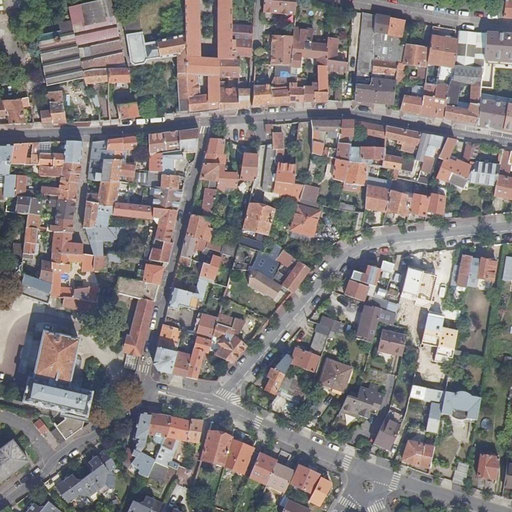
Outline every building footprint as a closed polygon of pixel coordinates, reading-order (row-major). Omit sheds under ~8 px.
[(0,0),(0,9),(19,7),(17,0),(0,0)] [(71,21),(63,23),(70,57),(75,56),(77,66),(81,66),(82,72),(93,70),(108,69),(126,68),(112,5),(111,0),(104,0),(69,8),(71,21)] [(232,40),(232,25),(232,16),(231,0),(185,0),(186,34),(186,50),(186,74),(189,110),(189,111),(189,113),(203,112),(206,111),(208,111),(229,109),(229,97),(239,97),(238,88),(231,87),(230,89),(227,87),(219,86),(219,75),(238,77),(239,59),(235,59),(235,40),(232,40)] [(296,0),(264,0),(264,13),(295,15),(296,3),(296,0)] [(511,0),(505,0),(503,17),(511,17),(511,0)] [(186,74),(186,34),(157,40),(157,41),(145,43),(139,11),(124,14),(131,62),(135,64),(144,63),(146,59),(177,56),(178,75),(181,111),(189,111),(189,110),(186,74)] [(359,63),(357,81),(371,82),(372,73),(373,73),(373,61),(372,60),(374,32),(376,16),(366,14),(363,13),(359,63)] [(371,102),(393,104),(396,81),(398,69),(399,63),(402,44),(406,20),(376,15),(376,16),(374,32),(372,60),(373,61),(373,73),(372,73),(371,82),(357,81),(355,101),(371,101),(371,102)] [(60,82),(60,83),(84,78),(82,72),(81,66),(77,66),(75,56),(70,57),(63,23),(59,24),(60,31),(36,36),(43,67),(44,73),(58,70),(60,82)] [(254,27),(232,25),(232,40),(235,40),(235,39),(241,39),(241,40),(253,41),(254,27)] [(291,66),(298,67),(299,67),(300,56),(305,56),(306,44),(311,44),(311,43),(313,32),(312,32),(313,30),(295,28),(294,38),(292,53),(291,66)] [(485,32),(458,30),(457,39),(455,59),(454,67),(454,68),(454,71),(448,86),(444,118),(459,121),(478,125),(479,101),(479,100),(480,75),(482,75),(484,56),(485,35),(485,32)] [(428,63),(441,66),(454,67),(455,59),(457,39),(431,35),(430,48),(428,63)] [(294,38),(278,36),(273,36),(271,65),(276,66),(291,66),(292,53),(294,38)] [(335,62),(335,60),(336,48),(337,38),(328,37),(328,40),(326,60),(335,62)] [(511,63),(511,37),(491,37),(490,62),(511,63)] [(235,59),(239,59),(240,55),(252,56),(253,41),(241,40),(241,39),(235,39),(235,40),(235,59)] [(305,56),(308,57),(318,58),(317,66),(319,66),(326,66),(326,60),(328,40),(324,39),(323,44),(311,43),(311,44),(306,44),(305,56)] [(412,65),(415,46),(402,44),(399,63),(404,64),(412,65)] [(418,76),(426,78),(428,63),(430,48),(415,46),(412,65),(419,66),(418,76)] [(338,71),(340,71),(346,71),(347,72),(348,62),(339,61),(335,60),(335,62),(326,60),(326,66),(326,70),(338,71)] [(396,81),(403,81),(405,69),(404,68),(404,64),(399,63),(398,69),(396,81)] [(454,68),(441,66),(428,63),(426,78),(425,83),(435,85),(435,84),(448,86),(454,71),(454,68)] [(291,66),(276,66),(275,77),(275,78),(271,86),(253,87),(252,106),(269,104),(289,103),(289,92),(290,78),(291,66)] [(326,66),(319,66),(318,84),(318,93),(314,92),(313,102),(328,101),(328,91),(326,70),(326,66)] [(108,69),(109,81),(109,82),(129,82),(132,83),(133,88),(129,88),(130,103),(137,102),(144,102),(141,83),(142,82),(140,75),(138,68),(126,68),(108,69)] [(82,72),(84,78),(85,80),(86,84),(100,82),(109,81),(108,69),(93,70),(82,72)] [(44,73),(46,84),(60,82),(58,70),(44,73)] [(298,78),(297,78),(290,78),(289,92),(289,103),(294,102),(303,102),(304,88),(297,88),(298,78)] [(86,96),(87,98),(92,97),(91,96),(86,84),(85,80),(79,83),(85,96),(86,96)] [(238,81),(238,88),(239,97),(229,97),(229,109),(239,107),(249,106),(249,89),(246,89),(246,81),(238,81)] [(312,87),(304,87),(304,88),(303,102),(309,102),(313,102),(314,92),(318,93),(318,84),(312,83),(312,87)] [(414,85),(412,97),(423,99),(424,96),(435,98),(437,85),(435,85),(425,83),(425,86),(414,85)] [(424,96),(423,99),(420,113),(433,116),(444,118),(448,86),(435,84),(435,85),(437,85),(435,98),(424,96)] [(99,114),(98,112),(84,114),(83,109),(73,110),(72,98),(73,97),(72,92),(67,91),(67,90),(66,90),(66,89),(61,90),(62,97),(66,122),(83,122),(88,121),(100,121),(99,114)] [(51,110),(41,111),(43,123),(55,123),(62,122),(66,122),(62,97),(61,90),(49,92),(50,104),(51,110)] [(100,94),(91,96),(92,97),(93,101),(97,109),(102,108),(100,94)] [(400,109),(401,110),(415,112),(420,113),(423,99),(412,97),(404,96),(400,109)] [(21,98),(22,107),(29,106),(32,107),(31,103),(28,103),(27,97),(21,98)] [(26,124),(22,107),(21,98),(4,100),(8,115),(9,120),(10,124),(21,124),(26,124)] [(137,102),(130,103),(117,104),(120,119),(139,116),(137,102)] [(491,125),(492,113),(478,112),(478,124),(491,125)] [(342,121),(340,135),(352,136),(353,136),(353,132),(354,120),(349,121),(342,121)] [(367,123),(354,120),(353,132),(369,135),(370,124),(367,123)] [(318,130),(325,131),(327,131),(327,135),(340,137),(340,135),(342,121),(330,121),(311,121),(313,129),(312,153),(331,158),(330,163),(336,164),(333,180),(344,182),(349,162),(350,147),(350,144),(339,142),(339,143),(337,149),(330,148),(329,149),(325,148),(325,152),(322,151),(323,143),(317,141),(318,130)] [(294,183),(296,166),(280,164),(280,161),(283,162),(284,147),(283,132),(273,132),(272,124),(265,124),(266,133),(266,134),(272,133),(273,144),(273,149),(277,149),(275,164),(278,164),(275,181),(294,184),(294,183)] [(370,124),(369,135),(385,138),(385,137),(386,127),(370,124)] [(401,150),(416,153),(421,133),(408,131),(386,127),(385,137),(397,140),(396,143),(402,144),(401,150)] [(150,170),(150,185),(155,186),(161,187),(162,174),(173,175),(173,160),(182,160),(183,151),(197,150),(198,148),(199,129),(179,131),(180,151),(163,153),(162,172),(150,170)] [(323,143),(325,131),(318,130),(317,141),(323,143)] [(150,156),(150,170),(162,172),(163,153),(180,151),(179,131),(149,135),(150,144),(150,156)] [(340,137),(339,142),(350,144),(351,142),(352,136),(340,135),(340,137)] [(426,149),(423,159),(420,171),(429,173),(432,162),(431,162),(435,148),(439,149),(444,138),(438,137),(430,135),(426,149)] [(116,150),(123,150),(136,150),(137,136),(123,138),(108,140),(108,150),(116,150)] [(223,154),(225,139),(221,139),(210,138),(208,148),(207,152),(223,154)] [(437,177),(439,178),(441,178),(438,187),(446,189),(448,182),(451,172),(467,179),(475,163),(463,160),(462,163),(456,160),(455,162),(448,159),(449,156),(455,140),(446,138),(438,158),(444,161),(437,177)] [(126,182),(126,175),(121,174),(122,160),(114,160),(116,150),(108,150),(108,140),(100,141),(93,142),(92,156),(90,173),(89,179),(100,181),(102,181),(126,182)] [(25,154),(28,143),(14,144),(11,164),(41,165),(63,166),(63,162),(81,163),(82,153),(83,142),(65,141),(64,154),(39,152),(39,155),(38,155),(39,143),(33,143),(31,155),(25,154)] [(463,153),(477,155),(479,145),(466,142),(463,153)] [(2,183),(0,182),(0,200),(9,201),(10,196),(16,197),(18,176),(9,176),(11,164),(14,144),(0,144),(0,175),(3,176),(2,183)] [(247,146),(245,154),(258,155),(259,148),(255,147),(249,147),(247,146)] [(361,159),(371,159),(379,160),(379,163),(382,163),(383,156),(384,149),(350,147),(349,162),(361,163),(361,159)] [(263,190),(266,190),(273,192),(275,186),(275,181),(278,164),(275,164),(277,149),(273,149),(268,149),(267,161),(263,190)] [(122,160),(123,160),(123,150),(116,150),(114,160),(122,160)] [(499,166),(495,185),(494,195),(511,199),(511,151),(503,150),(499,166)] [(225,187),(234,188),(237,188),(237,185),(238,174),(224,173),(226,154),(223,154),(207,152),(204,163),(220,163),(217,189),(217,191),(223,192),(225,187)] [(467,179),(466,180),(466,181),(495,185),(499,166),(478,163),(479,162),(478,160),(477,160),(476,160),(477,155),(463,153),(462,160),(463,160),(475,163),(467,179)] [(258,155),(245,154),(244,161),(241,179),(255,180),(257,174),(258,155)] [(414,161),(383,156),(382,163),(382,167),(394,169),(398,170),(411,172),(414,161)] [(411,172),(419,174),(420,171),(423,159),(415,157),(414,161),(411,172)] [(126,160),(123,160),(122,160),(121,174),(126,175),(126,182),(131,182),(134,183),(135,168),(135,165),(126,164),(126,160)] [(63,166),(41,165),(40,177),(61,178),(62,178),(62,172),(80,174),(80,172),(81,163),(63,162),(63,166)] [(344,182),(344,184),(360,186),(367,187),(368,165),(361,164),(361,163),(349,162),(344,182)] [(203,217),(211,218),(217,191),(217,189),(220,163),(204,163),(200,178),(210,179),(208,189),(206,188),(203,205),(204,208),(203,217)] [(336,164),(330,163),(327,178),(333,180),(336,164)] [(150,170),(135,168),(134,183),(150,185),(150,170)] [(61,178),(60,190),(60,191),(77,192),(78,185),(80,176),(80,174),(62,172),(62,178),(61,178)] [(451,172),(448,182),(463,188),(466,180),(467,179),(451,172)] [(177,189),(178,176),(173,175),(162,174),(161,187),(177,189)] [(24,198),(25,192),(26,176),(18,176),(16,197),(18,197),(24,198)] [(127,205),(131,182),(126,182),(102,181),(99,195),(87,193),(87,201),(97,205),(115,205),(116,204),(127,205)] [(280,194),(299,199),(304,185),(294,183),(294,184),(275,181),(275,186),(273,192),(280,194)] [(394,192),(396,183),(392,181),(390,191),(385,212),(407,216),(408,213),(412,194),(410,194),(409,197),(394,192)] [(408,213),(425,217),(426,212),(429,198),(416,195),(419,183),(417,182),(415,182),(413,189),(412,194),(408,213)] [(299,199),(313,203),(318,188),(304,184),(304,185),(299,199)] [(360,186),(344,184),(342,190),(359,193),(360,186)] [(180,199),(182,189),(177,189),(161,187),(155,186),(152,208),(153,209),(154,208),(177,211),(180,199)] [(42,187),(42,194),(59,196),(60,196),(60,191),(60,190),(53,188),(42,187)] [(367,187),(365,208),(385,212),(390,191),(367,187)] [(273,192),(266,190),(264,201),(277,204),(280,194),(273,192)] [(59,196),(59,200),(76,201),(77,192),(60,191),(60,196),(59,196)] [(429,198),(426,212),(443,215),(445,197),(430,194),(429,198)] [(18,197),(15,212),(28,214),(41,216),(43,202),(46,203),(47,199),(41,199),(36,198),(24,198),(18,197)] [(59,200),(51,200),(50,206),(58,207),(57,218),(73,220),(74,215),(76,202),(76,201),(59,200)] [(86,227),(95,227),(97,205),(87,201),(86,211),(84,227),(86,227)] [(246,217),(249,203),(242,202),(238,215),(246,217)] [(259,232),(257,242),(265,244),(275,210),(249,203),(246,217),(243,227),(259,232)] [(115,205),(97,205),(95,227),(102,227),(107,227),(107,213),(114,213),(154,218),(160,218),(158,225),(158,227),(173,229),(175,220),(177,211),(154,208),(153,209),(152,208),(146,207),(137,206),(132,205),(127,205),(116,204),(115,205)] [(319,211),(298,205),(291,229),(297,231),(307,234),(313,236),(319,211)] [(364,214),(360,213),(355,233),(361,230),(364,214)] [(38,229),(40,229),(41,216),(28,214),(27,224),(27,227),(38,229)] [(206,240),(209,241),(212,227),(209,227),(211,218),(203,217),(191,214),(188,227),(186,235),(206,240)] [(48,228),(48,230),(53,231),(55,231),(72,232),(73,232),(74,226),(75,220),(73,220),(57,218),(56,226),(51,225),(51,228),(48,228)] [(102,227),(101,241),(107,241),(112,236),(116,241),(122,236),(128,241),(129,226),(107,227),(102,227)] [(38,229),(27,227),(25,245),(24,256),(33,257),(33,252),(35,252),(38,252),(39,241),(36,241),(38,229)] [(101,241),(102,227),(95,227),(86,227),(89,236),(90,241),(101,241)] [(158,227),(155,238),(165,241),(170,242),(170,241),(172,232),(173,229),(158,227)] [(83,254),(83,253),(82,253),(83,244),(71,243),(72,236),(72,232),(55,231),(52,253),(83,254)] [(193,251),(196,252),(197,249),(203,250),(204,247),(206,240),(186,235),(181,256),(191,259),(193,251)] [(265,244),(257,242),(240,237),(239,244),(263,252),(264,249),(265,244)] [(170,242),(165,241),(162,249),(153,248),(150,260),(164,262),(168,263),(170,258),(174,242),(170,241),(170,242)] [(221,252),(223,244),(209,241),(207,247),(221,252)] [(238,245),(224,241),(223,244),(221,252),(223,252),(235,256),(238,245)] [(263,252),(276,260),(284,249),(278,245),(274,243),(268,252),(264,249),(263,252)] [(24,256),(25,245),(15,244),(13,264),(16,264),(16,279),(16,293),(49,304),(52,296),(51,296),(52,284),(42,280),(40,280),(32,277),(21,274),(22,266),(24,256)] [(275,272),(271,279),(272,280),(282,264),(276,260),(263,252),(239,244),(238,245),(235,256),(232,269),(249,270),(258,271),(262,264),(275,272)] [(200,262),(203,263),(203,262),(210,264),(213,255),(221,258),(223,252),(221,252),(207,247),(204,247),(203,250),(200,262)] [(71,260),(83,262),(83,254),(52,253),(52,262),(53,263),(52,284),(51,296),(52,296),(65,297),(74,298),(99,304),(108,306),(110,298),(99,296),(100,292),(90,288),(75,289),(68,287),(60,287),(61,273),(64,273),(65,270),(68,271),(70,269),(71,260)] [(83,254),(83,262),(82,270),(94,269),(95,255),(92,255),(92,254),(87,254),(83,253),(83,254)] [(120,262),(121,255),(112,254),(104,257),(95,255),(94,269),(96,269),(95,271),(106,271),(108,260),(120,262)] [(203,262),(203,263),(200,275),(214,279),(221,258),(213,255),(210,264),(203,262)] [(456,285),(466,287),(466,285),(471,259),(472,257),(462,255),(456,285)] [(511,256),(506,255),(502,279),(508,280),(511,278),(511,256)] [(190,267),(192,259),(191,259),(181,256),(179,263),(190,267)] [(476,287),(477,286),(478,278),(493,281),(496,261),(481,259),(481,260),(471,259),(466,285),(476,287)] [(42,260),(40,280),(42,280),(52,284),(53,263),(52,262),(42,260)] [(383,261),(380,269),(392,273),(394,264),(383,261)] [(420,290),(432,293),(438,266),(423,263),(421,270),(422,271),(417,289),(420,290)] [(258,271),(271,279),(275,272),(262,264),(258,271)] [(162,273),(163,268),(147,266),(146,270),(139,269),(137,280),(159,284),(162,273)] [(353,279),(352,279),(360,282),(376,286),(380,269),(368,266),(365,274),(353,271),(350,278),(353,279)] [(274,298),(282,286),(272,280),(271,279),(258,271),(249,270),(248,284),(265,295),(267,294),(274,298)] [(159,284),(137,280),(119,277),(115,293),(140,299),(130,337),(129,337),(126,351),(141,355),(159,284)] [(202,295),(206,280),(199,277),(197,286),(195,293),(173,287),(169,304),(168,307),(178,309),(179,304),(195,309),(199,294),(202,295)] [(190,282),(175,278),(173,287),(195,293),(197,286),(190,284),(190,282)] [(491,289),(493,281),(478,278),(477,286),(491,289)] [(360,282),(360,284),(350,280),(345,295),(363,301),(363,302),(366,303),(381,309),(384,300),(387,290),(376,286),(360,282)] [(432,294),(420,292),(418,300),(430,303),(432,294)] [(108,310),(108,306),(99,304),(74,298),(65,297),(63,305),(96,313),(97,308),(108,310)] [(381,309),(396,314),(398,306),(388,302),(389,301),(384,300),(381,309)] [(357,338),(372,343),(378,321),(381,309),(366,303),(357,338)] [(461,310),(446,307),(443,323),(442,331),(441,333),(453,333),(457,332),(461,310)] [(378,321),(393,325),(396,314),(381,309),(378,321)] [(221,345),(214,354),(231,362),(230,362),(233,363),(247,346),(235,337),(240,331),(248,314),(237,310),(235,317),(219,313),(218,318),(213,335),(222,338),(218,343),(221,345)] [(415,318),(415,315),(397,311),(394,323),(413,327),(415,318)] [(213,335),(218,318),(203,314),(197,336),(197,337),(211,341),(213,335)] [(408,347),(420,351),(427,318),(415,315),(415,318),(413,327),(412,330),(408,347)] [(331,330),(344,334),(348,324),(323,316),(320,324),(331,328),(331,330)] [(164,325),(180,330),(177,322),(165,318),(164,325)] [(417,364),(426,366),(429,353),(448,356),(453,333),(441,333),(442,331),(434,329),(435,321),(435,319),(427,318),(420,351),(417,364)] [(443,323),(435,321),(434,329),(442,331),(443,323)] [(320,324),(317,323),(315,331),(316,331),(308,352),(296,348),(293,357),(290,363),(313,372),(318,359),(320,360),(331,330),(331,328),(320,324)] [(158,347),(168,349),(170,344),(178,346),(181,336),(182,331),(182,330),(180,330),(164,325),(163,329),(158,347)] [(57,425),(67,439),(82,428),(82,427),(83,426),(85,416),(87,417),(93,392),(81,389),(84,378),(79,376),(82,360),(75,358),(79,339),(44,331),(33,379),(28,377),(23,402),(67,412),(65,419),(57,425)] [(197,337),(197,336),(182,331),(181,336),(196,340),(191,355),(176,351),(177,352),(171,373),(196,379),(204,351),(208,352),(211,341),(197,337)] [(377,350),(392,354),(402,356),(404,348),(407,337),(382,331),(377,350)] [(154,363),(158,370),(171,373),(177,352),(176,351),(168,349),(158,347),(156,354),(154,363)] [(464,352),(453,351),(452,357),(463,359),(464,352)] [(286,371),(290,363),(293,357),(286,353),(273,369),(284,375),(286,371)] [(352,367),(328,359),(319,384),(332,388),(333,386),(344,389),(352,367)] [(434,368),(426,366),(417,364),(412,386),(429,388),(435,390),(445,392),(448,380),(450,366),(442,364),(441,369),(434,368)] [(284,375),(273,369),(271,368),(268,377),(270,378),(265,390),(275,394),(284,375)] [(443,405),(453,407),(456,410),(465,411),(469,410),(478,412),(483,387),(474,385),(472,383),(469,381),(466,380),(462,380),(459,380),(456,382),(448,380),(445,392),(443,405)] [(378,411),(384,396),(376,393),(378,387),(370,384),(368,390),(360,387),(357,398),(347,395),(340,411),(350,415),(354,414),(367,418),(370,413),(371,409),(378,411)] [(426,432),(437,434),(443,405),(445,392),(435,390),(432,401),(426,432)] [(390,409),(385,419),(374,443),(390,450),(400,426),(404,416),(390,409)] [(145,446),(147,434),(151,414),(139,412),(134,436),(136,437),(132,453),(137,457),(141,452),(145,446)] [(164,437),(163,440),(161,446),(162,446),(162,445),(171,449),(176,437),(166,436),(171,416),(159,414),(158,415),(151,414),(147,434),(154,435),(164,437)] [(155,461),(168,466),(169,466),(177,469),(179,465),(179,464),(171,461),(175,452),(176,452),(180,439),(187,441),(188,441),(191,422),(182,419),(171,416),(166,436),(176,437),(171,449),(162,445),(162,446),(155,461)] [(41,419),(35,424),(43,434),(49,430),(41,419)] [(188,441),(199,443),(203,420),(197,420),(191,419),(191,422),(188,441)] [(57,425),(56,424),(56,426),(66,440),(67,439),(57,425)] [(56,429),(51,432),(60,445),(65,441),(56,429)] [(233,437),(209,431),(201,459),(225,466),(244,474),(254,448),(232,440),(233,437)] [(0,483),(10,476),(8,474),(12,471),(14,473),(29,462),(13,440),(0,449),(0,483)] [(430,468),(434,447),(409,441),(403,460),(418,465),(430,468)] [(390,450),(374,443),(373,443),(372,446),(388,453),(390,450)] [(106,475),(112,470),(117,467),(105,450),(88,462),(92,467),(91,472),(86,476),(101,495),(109,489),(107,487),(105,484),(106,475)] [(133,463),(140,469),(139,473),(147,477),(148,475),(155,461),(141,452),(137,457),(133,463)] [(250,477),(266,484),(277,461),(260,453),(250,477)] [(499,458),(481,455),(477,476),(495,479),(499,458)] [(499,458),(495,479),(504,481),(507,464),(507,460),(499,458)] [(162,481),(168,466),(155,461),(148,475),(162,481)] [(285,492),(294,472),(276,464),(267,484),(285,493),(285,492)] [(453,482),(465,486),(469,466),(456,464),(453,482)] [(511,465),(507,464),(504,481),(503,486),(511,487),(511,465)] [(307,492),(302,500),(305,502),(308,503),(312,494),(311,493),(319,475),(299,466),(291,484),(307,492)] [(105,484),(107,487),(113,488),(115,475),(112,470),(106,475),(105,484)] [(72,474),(55,486),(68,502),(78,495),(88,496),(92,502),(101,495),(86,476),(81,480),(76,479),(72,474)] [(285,493),(267,484),(265,488),(283,496),(285,493)] [(279,504),(285,507),(288,501),(303,507),(305,502),(302,500),(285,492),(285,493),(283,496),(279,504)] [(132,501),(127,511),(161,511),(165,504),(146,497),(144,502),(138,503),(132,501)] [(60,511),(58,510),(48,501),(44,506),(39,506),(34,502),(26,511),(60,511)] [(303,507),(288,501),(285,507),(283,511),(309,511),(310,510),(303,507)]
